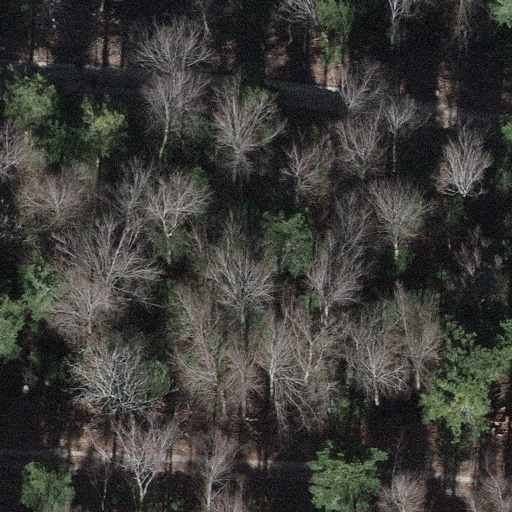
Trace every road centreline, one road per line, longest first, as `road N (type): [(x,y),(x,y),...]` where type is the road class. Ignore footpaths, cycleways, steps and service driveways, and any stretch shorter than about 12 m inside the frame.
road 1 (track): [(0,63),(511,124)]
road 2 (track): [(0,452),(511,485)]
